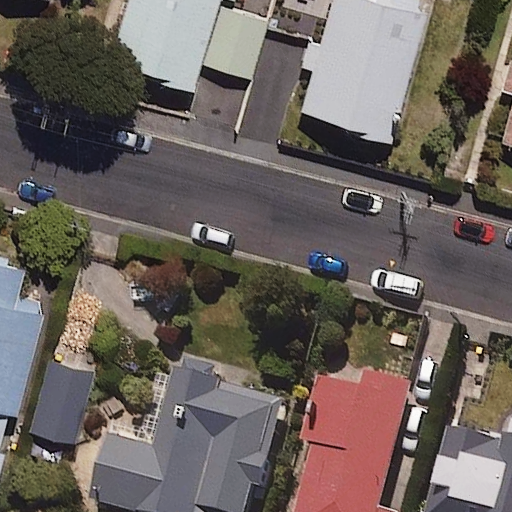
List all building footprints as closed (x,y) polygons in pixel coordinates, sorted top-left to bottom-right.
[(233,0),(127,0),(108,69),(192,93),(200,65),(251,79),(268,19),(231,8),(233,0)] [(389,142),(430,3),(419,0),(334,0),(301,116),(389,142)] [(511,86),(510,92),(511,92),(511,110),(502,146),(511,149),(511,86)] [(0,449),(4,451),(46,307),(18,299),(26,269),(0,261),(0,449)] [(94,373),(54,362),(33,434),(73,446),(94,373)] [(222,378),(184,368),(161,459),(113,446),(97,511),(100,511),(255,511),(259,498),(267,500),(290,409),(219,390),(222,378)] [(385,511),(417,393),(365,379),(361,392),(322,382),(304,452),(312,454),(296,511),(385,511)] [(511,511),(511,457),(456,442),(437,511),(511,511)]
